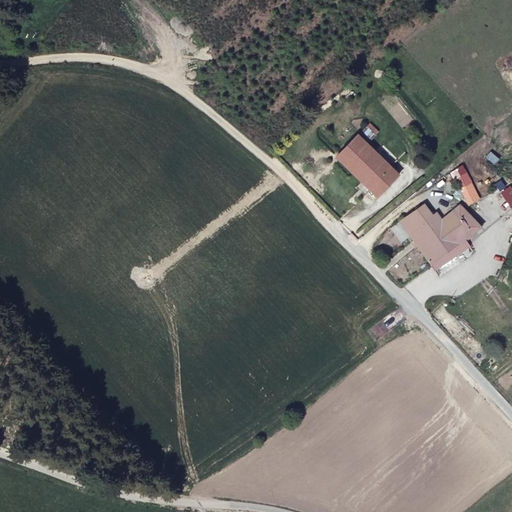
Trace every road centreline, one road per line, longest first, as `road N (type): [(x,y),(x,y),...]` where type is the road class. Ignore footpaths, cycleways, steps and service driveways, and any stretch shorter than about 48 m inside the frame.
road 1 (track): [(408,307),(295,189),(151,76),(82,56),(0,55)]
road 2 (residential): [(0,454),(144,497),(269,511)]
